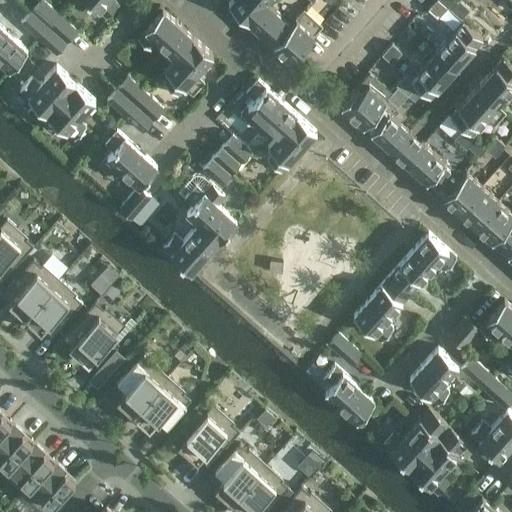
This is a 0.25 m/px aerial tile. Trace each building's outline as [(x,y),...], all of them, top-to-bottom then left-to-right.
[(49,24),(59,12),(45,0),(38,0),(31,8),(49,24)] [(115,0),(89,0),(106,15),(118,2),(115,0)] [(266,1),(265,0),(231,0),(229,3),(273,43),(304,8),(291,22),(267,1),(266,1)] [(437,17),(447,5),(441,0),(434,0),(427,8),(437,17)] [(450,8),(458,0),(457,0),(441,0),(447,5),(450,8)] [(470,8),(461,0),(457,0),(458,0),(450,8),(461,18),(470,8)] [(49,24),(31,8),(21,20),(38,36),(49,24)] [(176,56),(194,36),(163,8),(137,36),(150,48),(157,40),(175,55),(176,56)] [(304,8),(273,43),(291,59),(322,24),(304,8)] [(77,28),(59,12),(49,24),(67,40),(77,28)] [(463,19),(436,49),(456,67),(483,37),(463,19)] [(0,59),(9,68),(27,48),(0,23),(0,59)] [(56,52),(67,40),(49,24),(38,36),(56,52)] [(196,73),(213,53),(194,36),(176,56),(175,55),(164,68),(171,74),(164,82),(177,93),(185,85),(193,93),(204,80),(196,73)] [(382,53),(384,55),(391,62),(401,50),(392,42),(382,53)] [(436,49),(410,78),(430,96),(456,67),(436,49)] [(511,63),(504,56),(477,86),(497,104),(511,87),(511,63)] [(40,121),(76,81),(57,63),(40,82),(31,75),(20,88),(35,101),(28,110),(40,121)] [(388,96),(392,92),(370,71),(341,103),(364,124),(382,104),(388,96)] [(128,74),(118,86),(135,101),(146,90),(128,74)] [(417,85),(410,78),(405,74),(397,84),(398,85),(408,94),(417,85)] [(279,133),(297,113),(258,77),(246,90),(254,97),(241,112),(253,124),(261,116),(278,132),(279,133)] [(95,98),(85,89),(76,81),(40,121),(52,132),(60,124),(75,137),(86,124),(78,117),(95,98)] [(392,92),(388,96),(398,105),(408,94),(398,85),(392,92)] [(135,101),(118,86),(107,97),(125,113),(135,101)] [(464,127),(471,133),(486,117),(494,124),(505,111),(497,104),(477,86),(451,115),(464,127)] [(163,106),(146,90),(135,101),(153,117),(163,106)] [(153,117),(135,101),(125,113),(142,129),(153,117)] [(412,131),(382,104),(364,124),(399,155),(404,160),(405,159),(421,141),(422,140),(417,135),(412,131)] [(281,170),(306,142),(317,130),(297,113),(279,133),(278,132),(268,144),(275,150),(268,158),(281,170)] [(464,127),(454,137),(466,147),(468,145),(475,137),(471,133),(464,127)] [(120,205),(132,215),(151,194),(140,183),(157,164),(117,128),(105,141),(113,148),(100,163),(113,175),(120,167),(139,184),(120,205)] [(251,149),(233,133),(223,144),(241,160),(251,149)] [(495,155),(503,147),(505,144),(495,135),(485,147),(486,147),(495,155)] [(475,137),(468,145),(479,155),(486,147),(485,147),(475,137)] [(404,160),(443,195),(461,175),(422,140),(421,141),(405,159),(404,160)] [(231,171),(241,160),(223,144),(213,155),(231,171)] [(231,171),(213,155),(203,166),(221,183),(231,171)] [(466,169),(461,175),(443,195),(459,209),(482,184),(466,169)] [(199,221),(194,226),(214,244),(237,219),(217,202),(225,194),(212,182),(205,190),(197,183),(185,196),(193,203),(187,210),(199,221)] [(498,198),(482,184),(459,209),(475,224),(498,198)] [(511,210),(498,198),(475,224),(491,238),(511,215),(511,210)] [(508,253),(511,248),(511,215),(491,238),(508,253)] [(33,234),(42,225),(33,216),(24,225),(33,234)] [(7,218),(0,226),(0,280),(0,281),(34,244),(25,236),(27,235),(7,218)] [(208,250),(214,244),(194,226),(183,239),(174,232),(163,244),(192,269),(208,250)] [(456,255),(428,230),(391,272),(411,290),(437,261),(445,268),(456,255)] [(43,261),(58,274),(68,262),(53,249),(43,261)] [(33,257),(1,293),(15,305),(14,306),(25,316),(59,277),(43,263),(42,264),(33,257)] [(282,271),(283,260),(270,259),(269,270),(282,271)] [(36,324),(50,337),(98,284),(74,262),(60,278),(59,277),(25,316),(35,325),(36,324)] [(385,319),(411,290),(391,272),(354,314),(382,339),(393,326),(385,319)] [(511,305),(504,298),(479,326),(466,314),(449,334),(462,346),(479,327),(492,338),(499,330),(511,341),(511,305)] [(95,299),(62,336),(76,349),(75,350),(89,363),(124,323),(105,305),(104,307),(95,299)] [(361,350),(339,330),(329,341),(351,361),(361,350)] [(441,382),(458,363),(438,345),(410,377),(438,402),(449,389),(441,382)] [(116,348),(89,378),(98,386),(125,356),(116,348)] [(511,351),(499,366),(511,377),(511,351)] [(142,354),(109,390),(124,402),(122,404),(133,413),(168,375),(151,360),(150,361),(142,354)] [(461,366),(483,385),(493,374),(471,354),(461,366)] [(375,398),(365,390),(335,362),(323,375),(331,382),(325,389),(357,418),(375,398)] [(511,396),(511,390),(493,374),(483,385),(505,405),(511,396)] [(168,375),(133,413),(144,423),(145,421),(159,434),(191,398),(183,390),(184,389),(168,375)] [(214,403),(178,443),(192,455),(193,454),(207,466),(240,429),(232,421),(233,420),(214,403)] [(411,466),(449,423),(429,406),(402,436),(394,429),(383,441),(411,466)] [(499,457),(511,442),(511,411),(507,407),(490,426),(482,419),(471,432),(499,457)] [(0,410),(0,431),(10,419),(8,420),(3,415),(4,414),(0,410)] [(10,419),(0,431),(0,471),(2,473),(32,439),(31,438),(30,439),(25,435),(26,433),(10,419)] [(468,441),(449,423),(411,466),(438,490),(449,478),(441,471),(468,441)] [(32,439),(2,473),(23,492),(53,458),(52,457),(51,459),(46,454),(47,453),(32,439)] [(240,442),(207,478),(221,490),(220,492),(231,501),(266,462),(249,448),(248,449),(240,442)] [(53,458),(23,492),(45,511),(74,479),(67,473),(69,472),(53,458)] [(266,462),(231,501),(242,511),(243,509),(245,511),(265,511),(289,486),(281,478),(282,477),(266,462)] [(302,484),(276,511),(326,511),(330,508),(311,490),(310,492),(302,484)] [(501,511),(491,502),(482,494),(465,511),(501,511)]
